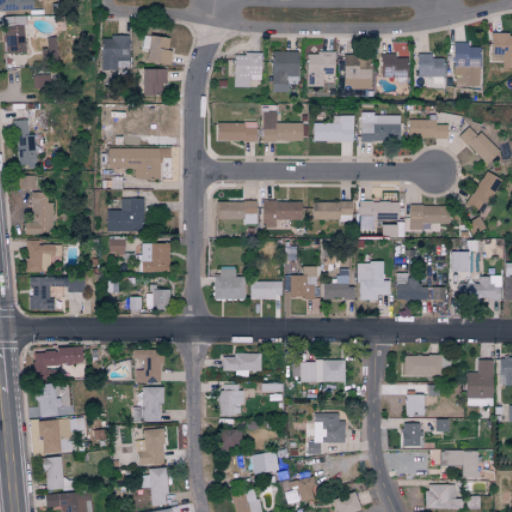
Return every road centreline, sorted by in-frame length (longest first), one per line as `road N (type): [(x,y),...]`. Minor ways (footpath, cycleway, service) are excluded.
road 1 (residential): [(0,330),(511,329)]
road 2 (residential): [(206,511),(197,104),(224,9)]
road 3 (residential): [(474,0),(375,16),(103,1)]
road 4 (residential): [(197,175),(439,177)]
road 5 (residential): [(379,329),(381,441),(399,511)]
road 6 (tertiary): [(15,511),(0,341)]
